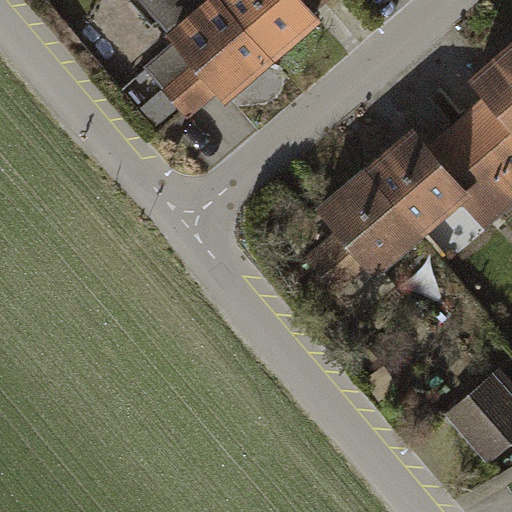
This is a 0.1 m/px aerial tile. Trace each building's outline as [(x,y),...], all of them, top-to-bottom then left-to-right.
[(195,1),(194,0),(129,0),(118,10),(153,50),(201,105),(214,120),(263,78),(195,1)] [(196,0),(195,1),(263,78),(312,36),(303,25),(280,0),(196,0)] [(280,0),(303,25),(332,0),(331,0),(280,0)] [(511,37),(503,45),(511,55),(511,37)] [(511,55),(503,45),(454,88),(482,120),(511,154),(511,55)] [(170,133),(201,105),(153,50),(122,78),(170,133)] [(501,202),(511,192),(511,154),(482,120),(453,146),(501,202)] [(395,140),(346,182),(413,259),(463,217),(423,172),(395,140)] [(472,227),(501,202),(453,146),(423,172),(463,217),(472,227)] [(346,182),(297,225),(325,258),(356,293),(364,302),(413,259),(346,182)] [(325,320),(356,293),(325,258),(294,285),(325,320)] [(474,379),(437,407),(472,453),(509,425),(474,379)]
